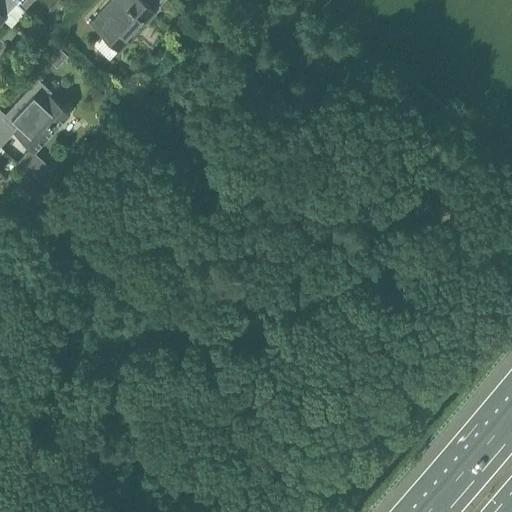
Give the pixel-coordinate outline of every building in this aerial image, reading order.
[(11,27),(24,12),(11,0),(0,0),(0,21),(2,19),(11,27)] [(11,0),(24,12),(25,11),(24,10),(33,0),(11,0)] [(110,0),(90,23),(102,34),(93,44),(109,59),(118,49),(155,10),(153,8),(160,0),(110,0)] [(38,49),(55,66),(66,55),(49,38),(38,49)] [(0,108),(0,145),(13,132),(33,151),(69,112),(48,93),(51,91),(38,78),(5,113),(0,108)] [(117,96),(125,103),(133,95),(126,88),(117,96)] [(33,198),(42,188),(27,174),(18,184),(33,198)]
